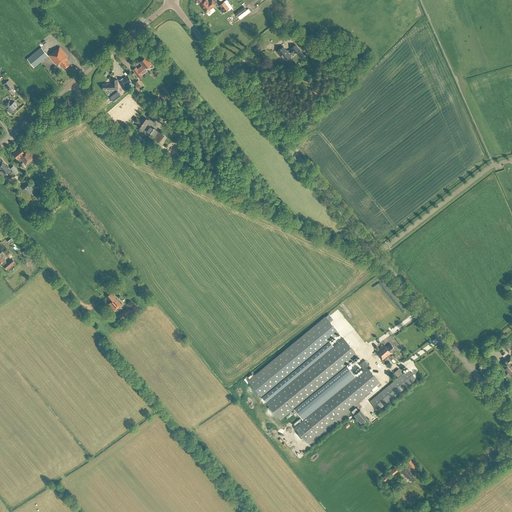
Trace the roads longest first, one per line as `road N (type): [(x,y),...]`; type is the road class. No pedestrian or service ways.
road 1 (tertiary): [(511,417),(171,1)]
road 2 (track): [(0,206),(84,310),(98,304)]
road 3 (tertiary): [(72,84),(171,1)]
road 4 (unclassified): [(72,84),(111,130),(165,162)]
